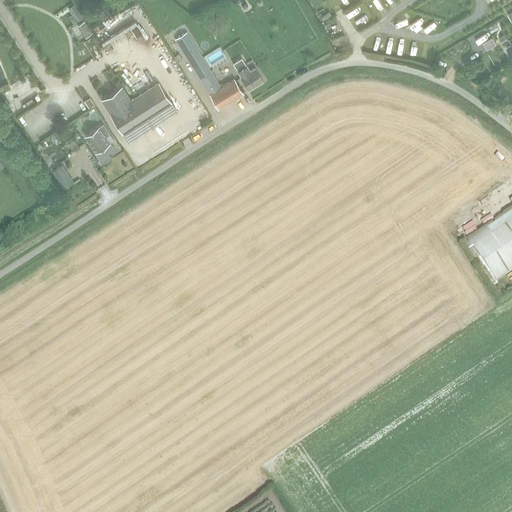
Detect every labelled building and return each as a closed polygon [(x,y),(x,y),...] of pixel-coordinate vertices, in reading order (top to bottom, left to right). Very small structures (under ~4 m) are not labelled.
[(366,0),(372,9),(381,4),(378,0),(366,0)] [(354,12),(364,6),(362,1),(351,8),(354,12)] [(72,4),(68,7),(76,19),(81,16),(72,4)] [(395,16),(398,23),(405,20),(401,13),(395,16)] [(429,34),(439,32),(436,23),(427,25),(429,34)] [(220,108),(243,93),(234,78),(221,86),(187,32),(177,39),(220,108)] [(333,39),(335,44),(345,40),(343,35),(333,39)] [(459,40),(442,49),(445,55),(462,46),(459,40)] [(455,64),(473,55),(469,48),(451,58),(455,64)] [(480,54),(482,59),(496,54),(494,49),(480,54)] [(178,53),(173,56),(177,61),(182,58),(178,53)] [(249,89),(264,79),(255,66),(250,70),(247,64),(242,58),(234,63),(241,75),(240,75),(249,89)] [(123,60),(108,69),(113,79),(129,71),(123,60)] [(123,89),(102,102),(123,133),(171,102),(158,82),(130,100),(123,89)] [(8,83),(0,85),(0,92),(10,88),(8,83)] [(96,151),(109,142),(106,136),(110,133),(103,123),(85,135),(96,151)] [(61,164),(52,170),(58,179),(67,173),(61,164)] [(505,209),(500,200),(489,206),(494,214),(505,209)] [(477,208),(482,222),(491,219),(486,204),(477,208)] [(501,283),(511,275),(511,223),(476,249),(501,283)]
